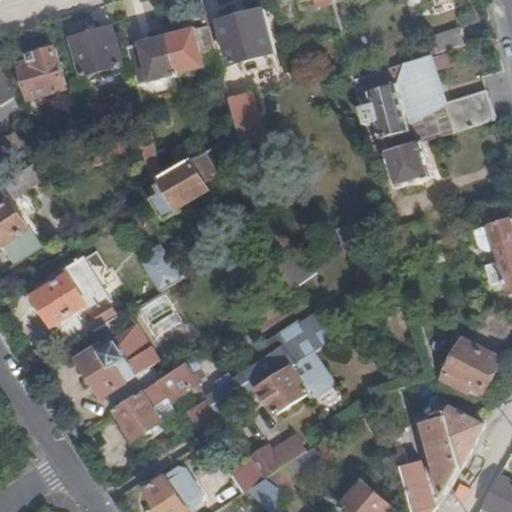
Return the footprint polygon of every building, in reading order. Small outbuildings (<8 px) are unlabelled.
[(290,0),(275,0),(281,22),(296,19),(290,0)] [(243,17),(222,22),(235,65),(251,60),(277,53),(266,11),(243,17)] [(198,26),(169,35),(181,75),(209,67),(208,65),(220,61),(210,25),(199,29),(198,26)] [(94,33),(74,39),(79,58),(85,77),(113,69),(125,65),(114,27),(94,33)] [(438,54),(465,46),(460,30),(433,37),(438,54)] [(145,42),(129,47),(139,87),(181,75),(169,35),(145,42)] [(51,47),(39,50),(40,54),(36,55),(39,63),(22,67),(31,101),(68,90),(56,49),(51,50),(51,47)] [(449,53),(432,58),(437,73),(454,68),(449,53)] [(424,143),(455,133),(447,104),(437,73),(432,58),(432,56),(394,67),(357,79),(367,117),(377,156),(390,153),(424,143)] [(19,97),(10,67),(0,69),(0,100),(2,107),(19,97)] [(455,133),(497,119),(489,91),(447,104),(455,133)] [(240,134),(246,154),(269,147),(262,120),(255,94),(231,100),(240,134)] [(2,107),(0,108),(0,128),(3,133),(25,120),(19,97),(2,107)] [(237,161),(246,156),(246,154),(240,134),(230,140),(237,161)] [(424,143),(390,153),(401,187),(435,176),(424,143)] [(156,144),(144,148),(154,184),(164,178),(165,178),(156,144)] [(223,178),(208,153),(203,155),(165,178),(164,178),(166,181),(158,186),(163,194),(154,199),(167,221),(183,211),(182,209),(214,189),(212,185),(223,178)] [(37,163),(4,185),(20,199),(43,183),(37,163)] [(0,188),(0,250),(5,248),(17,266),(44,250),(14,203),(20,199),(4,185),(0,188)] [(511,293),(511,218),(492,226),(498,250),(511,294),(511,293)] [(398,231),(404,253),(431,245),(423,221),(398,231)] [(342,247),(343,248),(363,242),(359,225),(338,230),(342,247)] [(492,226),(475,231),(479,246),(489,253),(498,250),(492,226)] [(163,293),(184,280),(172,259),(163,246),(157,249),(161,254),(145,264),(163,293)] [(310,278),(297,259),(277,265),(295,288),(310,278)] [(114,304),(91,266),(86,260),(68,271),(72,278),(38,299),(56,328),(58,326),(72,349),(115,323),(118,314),(112,305),(114,304)] [(140,309),(159,338),(182,322),(163,294),(140,309)] [(318,353),(340,338),(322,311),(303,323),(301,321),(278,337),(285,347),(208,397),(210,399),(190,412),(200,429),(262,389),(261,388),(318,353)] [(511,322),(497,315),(489,329),(504,337),(511,322)] [(241,332),(251,346),(261,339),(252,325),(241,332)] [(241,332),(219,346),(228,360),(251,346),(241,332)] [(473,386),(486,392),(503,359),(466,340),(446,378),(471,391),(473,386)] [(110,398),(119,411),(163,383),(153,367),(141,375),(123,346),(113,353),(105,344),(82,362),(107,400),(110,398)] [(261,388),(262,389),(279,416),(312,394),(314,397),(319,397),(334,388),(337,382),(318,353),(261,388)] [(163,383),(119,411),(138,441),(167,422),(155,405),(172,394),(176,400),(200,384),(189,366),(163,383)] [(483,398),(486,392),(473,386),(471,391),(470,392),(483,398)] [(384,401),(393,431),(414,425),(404,389),(383,394),(384,401)] [(462,471),(486,425),(444,405),(445,411),(462,471)] [(447,498),(462,471),(445,411),(441,412),(435,415),(436,421),(426,423),(447,498)] [(283,470),(297,460),(304,455),(296,444),(277,457),(272,450),(256,461),(267,479),(282,469),(283,470)] [(293,479),(306,490),(317,477),(297,460),(283,470),(293,479)] [(245,494),(253,489),(267,479),(256,461),(234,477),(245,494)] [(415,511),(436,511),(440,507),(424,461),(403,467),(410,495),(415,511)] [(168,476),(147,490),(162,511),(192,511),(204,503),(206,495),(188,469),(171,480),(168,476)] [(253,489),(275,511),(277,511),(280,487),(282,469),(267,479),(253,489)] [(280,487),(293,479),(283,470),(282,469),(280,487)] [(511,511),(511,481),(500,475),(484,506),(497,511),(511,511)] [(366,482),(344,507),(350,511),(390,511),(394,507),(366,482)]
